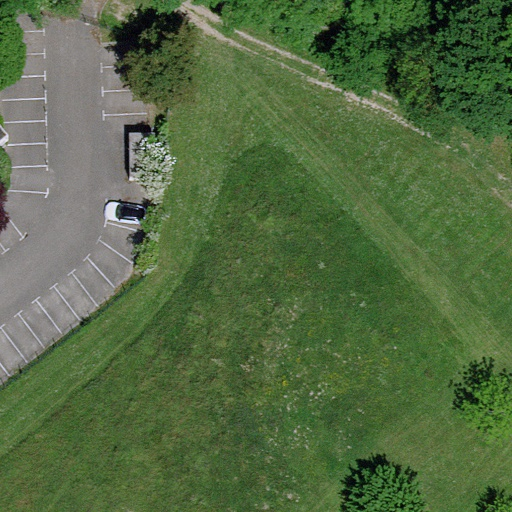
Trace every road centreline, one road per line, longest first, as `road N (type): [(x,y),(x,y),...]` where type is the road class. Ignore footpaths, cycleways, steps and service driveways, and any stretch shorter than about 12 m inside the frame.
road 1 (track): [(188,0),(219,35),(445,133),(501,185)]
road 2 (track): [(232,0),(492,81)]
